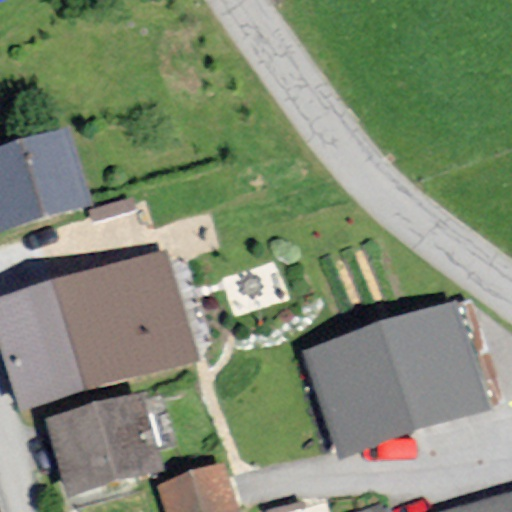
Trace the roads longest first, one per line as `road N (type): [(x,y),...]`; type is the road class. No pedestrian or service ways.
road 1 (unclassified): [(234,0),(377,188),(511,290)]
road 2 (unknown): [(265,492),(511,432)]
